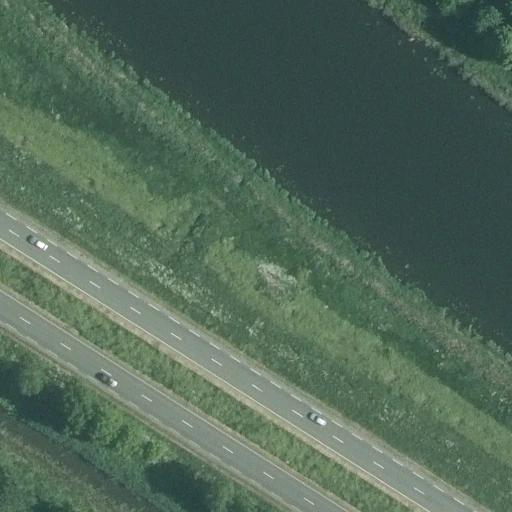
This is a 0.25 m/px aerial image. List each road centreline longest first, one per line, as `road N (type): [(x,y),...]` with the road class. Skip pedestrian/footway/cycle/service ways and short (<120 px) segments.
road 1 (primary): [(447,511),(0,227)]
road 2 (primary): [(0,309),(316,511)]
